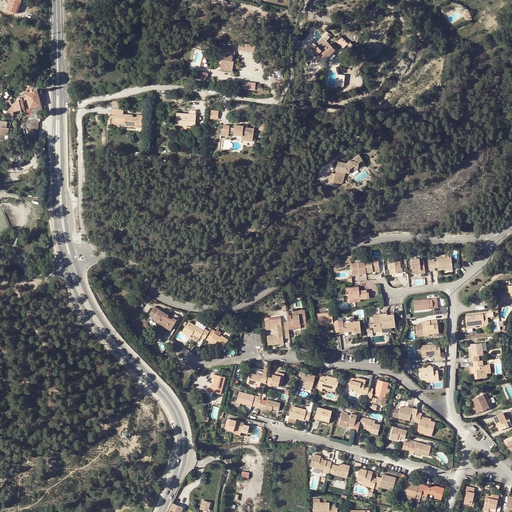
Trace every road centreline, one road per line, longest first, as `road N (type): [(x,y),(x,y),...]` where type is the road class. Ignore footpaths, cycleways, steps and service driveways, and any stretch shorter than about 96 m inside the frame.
road 1 (residential): [(87,252),(80,217),(84,103),(164,87),(275,99),(291,77),(306,0)]
road 2 (tertiary): [(456,238),(369,239),(214,309),(165,300),(129,264),(110,257)]
road 3 (residential): [(450,411),(382,369),(251,355),(203,361),(169,340)]
road 4 (primary): [(57,15),(54,192),(63,260)]
road 5 (primary): [(73,256),(57,15)]
road 6 (residential): [(457,481),(252,417)]
road 7 (primary): [(66,270),(92,322),(159,387)]
road 8 (primary): [(159,387),(110,333),(76,266)]
road 9 (primary): [(162,511),(184,439),(159,387)]
